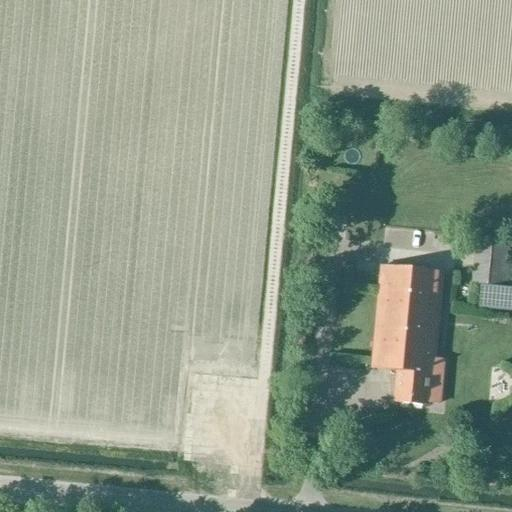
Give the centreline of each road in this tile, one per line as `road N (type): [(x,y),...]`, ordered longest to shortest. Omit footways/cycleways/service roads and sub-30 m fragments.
road 1 (unclassified): [(247,511),(297,0)]
road 2 (unclassified): [(210,511),(0,492)]
